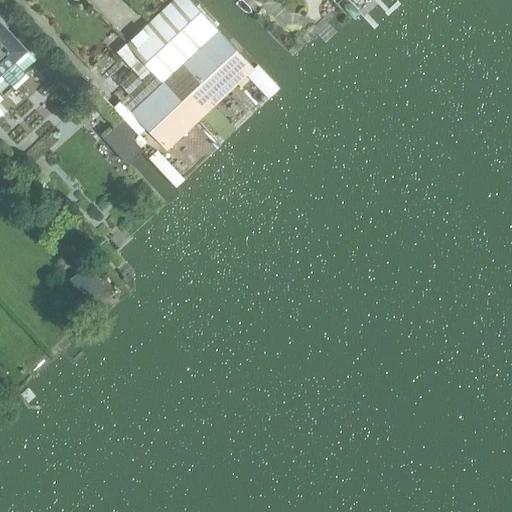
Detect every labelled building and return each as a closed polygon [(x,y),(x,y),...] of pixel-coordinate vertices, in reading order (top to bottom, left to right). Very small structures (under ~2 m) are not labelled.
[(137,51),(200,119),(254,68),(190,0),(171,0),(147,21),(125,42),(135,53),(137,51)] [(0,91),(8,83),(11,85),(24,73),(22,71),(35,59),(25,48),(0,21),(0,91)] [(144,81),(121,102),(166,150),(200,119),(137,51),(135,53),(126,62),(144,81)] [(122,118),(101,137),(126,163),(140,150),(130,139),(134,131),(122,118)] [(94,296),(109,282),(88,260),(73,274),(94,296)]
